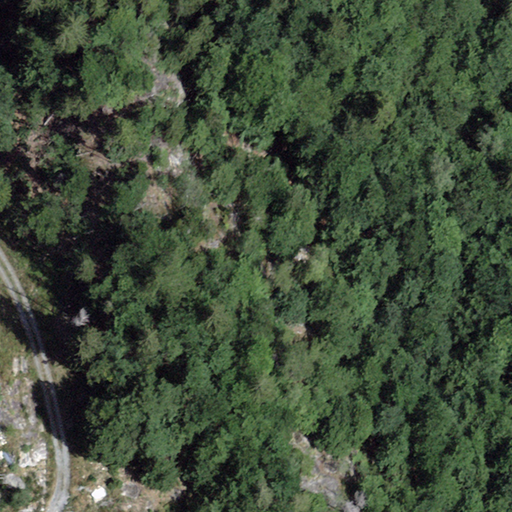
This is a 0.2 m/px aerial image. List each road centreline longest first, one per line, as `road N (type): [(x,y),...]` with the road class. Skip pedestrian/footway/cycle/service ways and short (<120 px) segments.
road 1 (track): [(0,261),(47,386)]
road 2 (track): [(53,511),(63,466),(47,386)]
